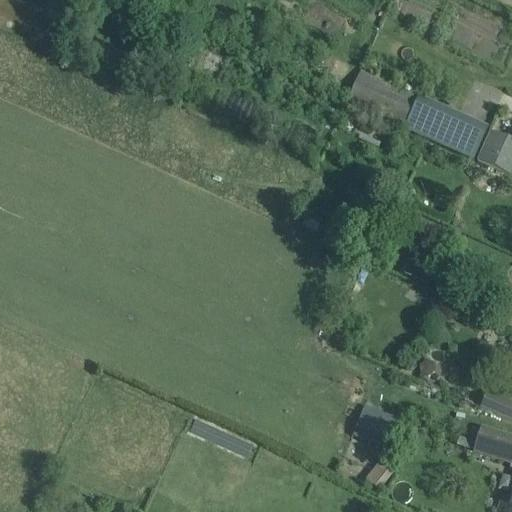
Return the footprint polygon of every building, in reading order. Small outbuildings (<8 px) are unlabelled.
[(361,73),(346,106),(472,162),(484,133),(471,127),(473,123),(418,100),(361,73)] [(511,179),(511,177),(511,143),(490,133),(477,163),(511,179)] [(410,256),(402,274),(424,284),(432,266),(410,256)] [(435,375),(434,366),(426,363),(419,367),(421,376),(428,379),(435,375)] [(511,406),(487,395),(480,409),(511,423),(511,406)] [(389,453),(401,423),(364,409),(352,439),(389,453)] [(511,441),(480,431),(473,453),(511,466),(511,441)] [(379,493),(394,474),(384,465),(381,463),(380,465),(366,482),(379,493)] [(511,511),(511,497),(510,504),(502,501),(498,511),(511,511)]
